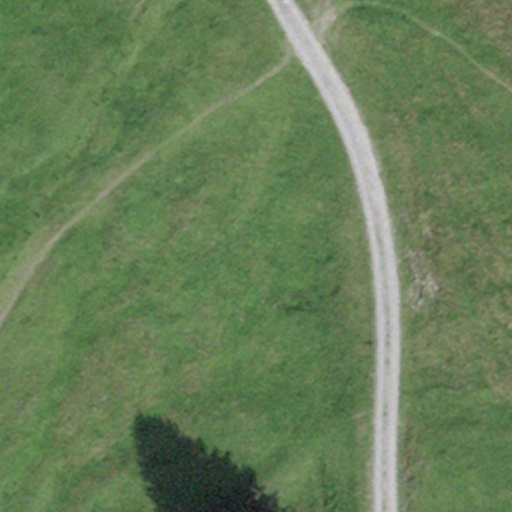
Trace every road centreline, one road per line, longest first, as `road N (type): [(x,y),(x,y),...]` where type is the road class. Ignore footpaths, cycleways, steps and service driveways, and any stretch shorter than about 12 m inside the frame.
road 1 (track): [(279,0),(367,163),(382,318),(377,511)]
road 2 (track): [(297,32),(343,4),(393,11),(511,95)]
